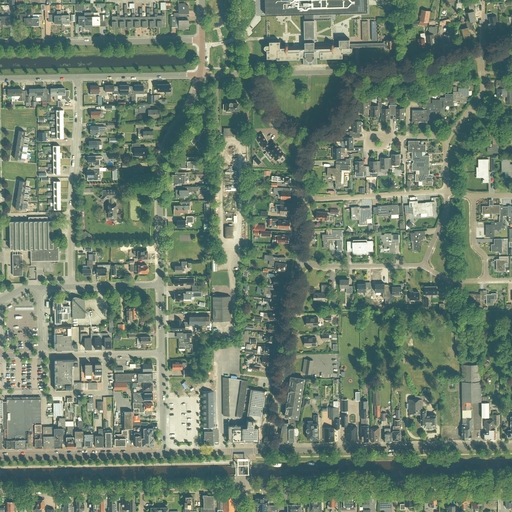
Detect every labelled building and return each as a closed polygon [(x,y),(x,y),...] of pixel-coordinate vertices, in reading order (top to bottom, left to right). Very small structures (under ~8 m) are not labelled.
[(265,0),(266,15),(304,14),(305,21),(314,20),(313,14),(367,12),(367,0),(265,0)] [(187,13),(188,13),(188,5),(185,5),(185,4),(178,4),(178,13),(174,13),(174,17),(179,17),(187,16),(187,13)] [(47,11),(49,11),(49,5),(41,5),(41,9),(44,9),(44,17),(47,17),(47,11)] [(467,12),(469,21),(465,22),(467,28),(461,29),(464,39),(470,38),(468,30),(472,29),(470,23),(476,21),(474,14),(475,13),(473,5),(468,6),(469,12),(467,12)] [(4,10),(2,10),(1,10),(1,16),(2,16),(2,24),(10,24),(10,16),(4,16),(4,10)] [(62,15),(62,24),(64,24),(64,26),(69,25),(69,15),(63,15),(63,10),(60,10),(61,15),(62,15)] [(422,10),(420,21),(428,22),(430,11),(422,10)] [(117,11),(117,16),(112,16),(112,28),(120,27),(119,17),(119,11),(117,11)] [(92,16),(91,16),(91,12),(84,13),(84,16),(78,16),(78,23),(78,25),(92,25),(92,16)] [(94,12),(91,12),(91,16),(92,16),(92,25),(100,24),(100,21),(103,21),(103,15),(99,15),(99,16),(94,16),(94,12)] [(39,15),(39,18),(33,18),(33,13),(31,13),(31,18),(32,18),(32,26),(39,26),(39,21),(42,21),(42,15),(39,15)] [(26,15),(21,15),(21,24),(24,24),(24,26),(32,26),(32,18),(31,18),(26,18),(26,15)] [(54,15),(48,15),(48,22),(54,22),(54,24),(62,24),(62,15),(61,15),(54,15)] [(179,17),(179,20),(178,20),(178,29),(185,29),(185,28),(188,28),(188,20),(187,20),(187,16),(179,17)] [(497,16),(489,17),(490,22),(488,23),(489,30),(488,30),(488,34),(497,32),(495,22),(498,21),(497,16)] [(303,57),(303,65),(317,64),(317,57),(320,57),(320,58),(343,58),(342,52),(348,52),(351,52),(351,51),(352,51),(352,50),(352,49),(352,48),(353,48),(355,48),(355,44),(350,44),(349,39),(348,39),(340,39),(340,40),(339,40),(339,46),(335,46),(334,46),(334,45),(333,44),(332,44),(332,45),(331,46),(315,47),(314,20),(305,21),(303,21),(304,47),(288,47),(288,46),(288,45),(287,45),(286,45),(285,47),(280,48),(280,41),(278,41),(271,41),(271,42),(269,42),(270,44),(269,45),(266,45),(265,46),(264,47),(264,48),(264,49),(265,49),(265,50),(266,50),(266,57),(267,57),(267,58),(277,58),(277,60),(300,59),(299,57),(303,57)] [(452,43),(454,43),(452,33),(453,33),(453,29),(451,22),(445,24),(448,34),(444,35),(446,45),(448,45),(448,46),(453,45),(452,43)] [(387,41),(384,41),(384,43),(384,46),(385,46),(385,48),(390,48),(390,49),(391,48),(394,48),(393,40),(393,39),(392,38),(391,39),(391,40),(387,40),(387,41)] [(501,66),(501,71),(499,71),(499,75),(501,75),(501,76),(506,76),(506,77),(511,76),(511,69),(511,70),(511,59),(511,55),(507,55),(507,59),(502,59),(502,66),(501,66)] [(500,80),(500,88),(496,89),(496,97),(506,96),(507,104),(511,103),(511,85),(506,85),(506,79),(500,80)] [(131,91),(131,87),(128,87),(128,85),(123,85),(123,84),(119,85),(119,91),(127,91),(127,96),(131,96),(131,91)] [(102,95),(102,87),(99,87),(99,85),(90,86),(90,94),(99,94),(99,95),(102,95)] [(102,87),(102,95),(106,95),(106,91),(113,91),(113,85),(104,85),(104,87),(102,87)] [(135,96),(134,94),(144,94),(144,90),(143,90),(143,85),(134,85),(134,87),(131,87),(131,91),(131,96),(135,96)] [(453,91),(453,94),(453,102),(458,102),(457,99),(466,99),(466,96),(469,96),(469,87),(458,88),(458,91),(453,91)] [(58,88),(51,88),(51,94),(47,94),(47,98),(47,102),(51,102),(51,95),(55,95),(55,101),(58,101),(58,95),(58,93),(58,88)] [(58,93),(58,95),(61,95),(61,99),(63,100),(64,99),(68,103),(71,100),(68,97),(69,96),(69,93),(70,92),(70,91),(69,90),(65,90),(65,88),(58,88),(58,93)] [(15,89),(15,96),(19,96),(19,101),(22,101),(26,101),(25,91),(22,91),(22,89),(15,89)] [(47,98),(47,94),(44,94),(43,89),(36,89),(36,95),(40,95),(41,101),(47,101),(47,102),(47,98)] [(453,106),(453,102),(453,94),(445,94),(445,97),(440,97),(440,100),(440,108),(440,111),(440,112),(443,112),(443,113),(446,113),(446,111),(445,111),(444,106),(453,106)] [(371,99),(367,99),(367,103),(359,103),(359,113),(368,113),(368,107),(371,107),(371,106),(371,99)] [(440,108),(440,100),(432,100),(432,103),(427,103),(427,110),(427,114),(427,120),(433,120),(433,111),(440,111),(440,108)] [(226,104),(226,105),(223,105),(223,110),(226,110),(226,112),(230,112),(230,110),(238,110),(238,103),(237,103),(237,102),(233,102),(233,103),(232,103),(231,103),(231,102),(230,102),(229,103),(229,104),(226,104)] [(371,106),(371,107),(371,116),(379,116),(379,111),(382,111),(382,108),(382,102),(378,103),(378,106),(371,106)] [(148,117),(158,117),(158,110),(150,110),(150,104),(138,105),(138,108),(134,108),(135,116),(139,116),(139,112),(148,112),(148,124),(148,117)] [(393,105),(389,105),(389,108),(382,108),(382,111),(382,119),(390,119),(390,113),(393,113),(393,105)] [(393,105),(393,113),(396,113),(396,119),(404,119),(404,108),(396,108),(396,105),(393,105)] [(427,121),(427,120),(427,114),(427,110),(412,110),(412,122),(414,122),(414,124),(419,124),(419,121),(427,121)] [(198,137),(204,127),(207,122),(202,118),(198,124),(190,136),(189,137),(192,139),(190,141),(193,145),(194,144),(198,149),(202,146),(198,140),(199,138),(198,137)] [(353,121),(353,131),(350,131),(350,134),(358,134),(358,132),(361,131),(361,121),(353,121)] [(90,126),(90,132),(90,135),(95,135),(95,132),(105,132),(105,126),(90,126)] [(144,128),(138,128),(138,133),(143,133),(143,138),(152,137),(152,131),(144,131),(144,128)] [(17,138),(24,139),(24,140),(28,140),(29,138),(24,137),(25,131),(19,130),(17,138)] [(494,131),(489,131),(489,140),(492,140),(493,147),(487,147),(487,153),(499,153),(498,133),(494,133),(494,131)] [(263,134),(256,138),(261,146),(262,145),(268,152),(273,158),(276,160),(278,158),(279,159),(282,156),(281,155),(284,153),(274,142),(269,146),(266,143),(268,142),(263,134)] [(345,148),(347,148),(353,148),(353,138),(358,138),(358,134),(350,134),(350,137),(345,137),(345,148)] [(23,144),(24,140),(24,139),(17,138),(16,144),(23,146),(22,146),(27,147),(27,145),(23,144)] [(419,141),(408,141),(408,145),(408,147),(408,153),(412,153),(422,152),(426,152),(425,144),(419,145),(419,141)] [(15,152),(21,153),(21,154),(26,154),(26,152),(22,151),(22,146),(23,146),(16,144),(15,152)] [(134,151),(134,156),(138,156),(138,155),(147,155),(147,148),(140,148),(140,144),(132,144),(132,151),(134,151)] [(345,148),(341,148),(332,148),(333,158),(341,158),(341,152),(345,152),(345,148)] [(20,159),(20,160),(25,161),(25,158),(21,158),(21,154),(21,153),(15,152),(14,158),(20,159)] [(412,156),(412,158),(412,160),(418,160),(418,163),(424,163),(429,163),(429,156),(422,156),(422,152),(412,153),(412,156)] [(389,160),(389,166),(389,169),(393,169),(393,165),(400,165),(400,155),(392,155),(392,160),(389,160)] [(87,156),(87,162),(92,162),(92,165),(99,165),(99,159),(102,159),(102,156),(98,156),(87,156)] [(181,161),(181,168),(197,168),(197,157),(187,157),(187,161),(181,161)] [(389,166),(389,160),(389,158),(380,158),(380,164),(378,164),(378,172),(381,172),(381,169),(389,169),(389,166)] [(482,159),(483,168),(480,168),(480,171),(483,171),(483,183),(489,182),(488,159),(482,159)] [(511,163),(510,164),(510,159),(501,159),(501,172),(508,171),(508,178),(511,177),(511,163)] [(350,170),(351,165),(350,164),(350,160),(336,161),(336,164),(336,168),(328,168),(328,167),(327,176),(328,176),(336,176),(335,183),(336,183),(335,189),(337,189),(338,188),(338,186),(341,186),(341,183),(342,183),(341,183),(342,170),(350,170)] [(364,161),(355,161),(355,172),(363,172),(363,176),(366,176),(367,168),(364,168),(364,161)] [(367,168),(366,176),(370,176),(370,172),(378,172),(378,164),(378,161),(369,161),(369,168),(367,168)] [(429,166),(429,163),(424,163),(418,163),(412,163),(412,171),(419,171),(419,174),(429,174),(429,170),(430,170),(430,168),(429,168),(429,166)] [(94,168),(94,171),(86,171),(86,177),(87,177),(87,181),(99,181),(99,180),(97,180),(97,175),(99,175),(99,168),(94,168)] [(130,171),(130,176),(142,176),(142,174),(142,168),(133,168),(133,170),(130,171)] [(171,178),(171,184),(173,184),(173,183),(176,183),(180,183),(184,183),(184,179),(188,179),(188,172),(175,172),(175,174),(172,175),(172,178),(171,178)] [(431,174),(429,174),(419,174),(415,174),(415,182),(422,182),(422,185),(432,185),(432,181),(432,179),(431,179),(431,174)] [(272,176),(271,181),(278,181),(282,181),(282,183),(291,184),(292,176),(283,175),(283,177),(278,177),(278,176),(272,176)] [(19,181),(18,188),(24,189),(24,190),(29,191),(29,188),(24,187),(25,182),(19,181)] [(185,190),(175,190),(175,198),(183,198),(183,195),(188,195),(188,192),(192,192),(192,191),(198,191),(198,186),(185,187),(185,190)] [(282,198),(282,199),(285,199),(285,198),(291,199),(291,194),(290,194),(290,192),(282,191),(283,188),(274,187),(274,193),(278,194),(278,198),(282,198)] [(17,195),(23,196),(23,197),(28,197),(28,195),(23,194),(24,190),(24,189),(18,188),(17,195)] [(109,203),(108,203),(108,213),(105,213),(105,217),(108,217),(108,218),(110,218),(110,219),(111,220),(112,220),(114,220),(115,219),(115,218),(116,217),(116,203),(113,203),(113,198),(118,198),(118,190),(102,190),(102,195),(100,198),(103,201),(105,199),(109,199),(109,203)] [(16,202),(22,203),(22,204),(27,204),(27,202),(22,201),(23,197),(23,196),(17,195),(16,202)] [(188,209),(190,209),(189,201),(179,202),(179,205),(173,205),(173,215),(180,215),(180,213),(188,213),(188,209)] [(425,202),(425,203),(418,203),(417,201),(409,201),(409,207),(412,207),(413,215),(418,215),(418,213),(427,212),(427,216),(433,216),(432,202),(425,202)] [(15,209),(21,210),(21,211),(26,211),(26,209),(21,208),(22,204),(22,203),(16,202),(15,209)] [(290,206),(284,206),(284,205),(276,205),(276,209),(277,209),(277,213),(290,213),(290,206)] [(388,206),(378,207),(378,216),(398,214),(398,205),(388,206)] [(489,218),(492,218),(492,214),(500,213),(500,217),(499,217),(499,222),(503,222),(503,206),(500,206),(500,205),(489,205),(489,206),(482,206),(482,213),(489,213),(489,218)] [(367,219),(371,219),(371,214),(368,215),(368,212),(362,212),(362,208),(360,208),(360,207),(351,208),(352,216),(359,216),(360,225),(367,225),(367,219)] [(317,211),(316,220),(329,220),(329,216),(327,216),(327,212),(317,211)] [(28,222),(10,222),(10,247),(22,247),(22,249),(31,249),(31,261),(58,261),(58,243),(52,243),(52,222),(47,222),(47,217),(28,217),(28,222)] [(185,227),(185,223),(193,223),(192,217),(186,217),(186,220),(176,221),(176,227),(185,227)] [(279,225),(279,228),(289,228),(290,221),(278,221),(278,219),(269,218),(268,224),(279,225)] [(501,229),(501,228),(505,228),(505,225),(503,225),(503,222),(499,222),(491,222),(491,225),(489,225),(489,227),(486,227),(486,236),(494,236),(494,230),(501,229)] [(333,235),(323,235),(323,241),(324,241),(324,249),(330,248),(330,244),(329,244),(329,240),(337,240),(337,250),(343,250),(343,242),(340,242),(340,236),(342,236),(342,230),(333,230),(333,235)] [(415,233),(410,233),(411,242),(412,242),(413,250),(420,249),(419,246),(421,246),(421,240),(423,240),(423,236),(425,236),(424,231),(415,231),(415,233)] [(395,253),(395,243),(399,243),(399,235),(391,235),(391,234),(384,234),(384,235),(380,235),(380,237),(380,239),(381,239),(382,241),(382,242),(383,242),(383,243),(383,245),(384,245),(384,248),(384,249),(388,249),(388,253),(395,253)] [(273,235),(273,239),(278,239),(277,243),(282,243),(284,243),(289,243),(289,235),(278,235),(273,235)] [(494,239),(494,244),(491,244),(491,252),(499,252),(499,253),(502,253),(502,239),(494,239)] [(353,241),(347,241),(347,252),(352,252),(352,255),(360,255),(360,240),(353,240),(353,241)] [(367,241),(367,240),(360,240),(360,255),(367,255),(367,252),(373,252),(373,241),(367,241)] [(137,250),(133,250),(133,254),(137,254),(137,259),(139,259),(142,259),(141,259),(147,258),(147,257),(147,255),(146,249),(141,249),(141,251),(138,251),(137,251),(137,250)] [(22,254),(13,255),(13,276),(23,275),(22,254)] [(504,271),(504,263),(508,263),(508,256),(506,256),(499,256),(499,262),(497,262),(497,271),(504,271)] [(270,260),(269,265),(276,266),(276,270),(285,271),(286,264),(285,264),(286,257),(279,258),(273,257),(272,261),(270,260)] [(87,269),(82,269),(82,275),(90,275),(90,269),(93,269),(92,260),(87,260),(87,269)] [(185,265),(186,265),(186,262),(181,262),(181,266),(174,266),(174,272),(181,272),(181,269),(185,269),(185,265)] [(43,263),(43,272),(53,271),(52,263),(43,263)] [(97,269),(96,269),(96,275),(99,275),(99,276),(106,276),(106,268),(110,268),(110,264),(97,265),(97,269)] [(274,280),(273,284),(283,286),(284,278),(275,277),(275,274),(267,273),(266,276),(272,277),(272,280),(274,280)] [(349,280),(340,280),(341,287),(347,287),(347,293),(353,293),(352,286),(349,286),(349,280)] [(366,284),(357,284),(357,292),(365,292),(365,295),(371,295),(371,289),(366,289),(366,284)] [(385,284),(375,284),(375,289),(375,293),(382,293),(383,299),(388,299),(388,291),(385,291),(385,284)] [(388,291),(388,299),(394,299),(394,295),(401,295),(401,289),(404,289),(404,284),(395,284),(395,286),(392,286),(392,291),(388,291)] [(326,296),(329,296),(329,285),(321,285),(321,293),(314,293),(314,301),(326,301),(326,296)] [(437,286),(425,287),(425,296),(427,296),(427,294),(437,294),(437,286)] [(268,289),(267,293),(273,294),(273,297),(281,298),(282,291),(277,291),(277,290),(274,290),(268,289)] [(191,296),(201,296),(201,291),(199,291),(192,291),(185,291),(185,293),(183,293),(183,294),(174,294),(174,297),(174,300),(174,301),(179,301),(183,301),(183,299),(191,299),(191,296)] [(410,295),(406,295),(406,304),(410,304),(410,303),(414,303),(414,300),(419,300),(419,293),(413,293),(413,291),(410,291),(410,295)] [(481,305),(480,299),(483,299),(483,291),(480,291),(480,294),(475,294),(470,294),(470,300),(473,300),(473,305),(481,305)] [(497,293),(491,294),(487,294),(487,291),(483,291),(483,299),(487,299),(487,305),(494,305),(494,300),(497,300),(497,293)] [(72,299),(72,301),(69,301),(69,300),(57,301),(56,301),(55,301),(55,302),(54,302),(54,303),(53,303),(53,304),(53,305),(52,305),(52,309),(56,309),(56,311),(54,313),(55,323),(61,323),(61,319),(68,319),(68,312),(70,312),(70,310),(72,310),(72,318),(85,318),(84,299),(76,296),(75,296),(74,296),(73,297),(72,297),(72,298),(72,299)] [(213,321),(230,321),(230,296),(212,296),(213,321)] [(271,299),(264,298),(263,303),(267,303),(266,305),(271,306),(271,309),(280,310),(281,306),(280,305),(280,303),(275,303),(275,302),(272,301),(272,302),(271,302),(271,299)] [(135,308),(130,308),(130,309),(126,309),(127,324),(130,324),(130,318),(135,318),(135,308)] [(270,317),(269,319),(278,321),(279,314),(270,313),(264,313),(264,316),(270,317)] [(189,326),(209,325),(209,315),(189,316),(189,322),(183,322),(183,323),(181,323),(181,320),(176,320),(177,323),(172,324),(172,330),(183,330),(183,327),(189,327),(189,326)] [(318,317),(306,317),(306,326),(318,326),(318,317)] [(269,328),(268,331),(276,332),(276,331),(277,331),(277,329),(277,326),(265,324),(265,327),(269,328)] [(71,350),(77,350),(77,344),(72,344),(72,327),(54,327),(54,335),(55,335),(55,342),(54,342),(54,350),(66,350),(66,349),(71,349),(71,350)] [(87,333),(80,334),(80,341),(84,340),(84,348),(91,348),(91,340),(90,338),(87,338),(87,333)] [(90,338),(91,340),(94,340),(94,348),(101,348),(101,340),(100,340),(100,337),(97,338),(97,333),(93,333),(90,333),(90,338)] [(100,340),(101,340),(104,340),(104,348),(111,348),(111,337),(107,337),(107,333),(100,333),(100,337),(100,340)] [(185,338),(178,338),(178,349),(189,349),(189,337),(192,337),(192,333),(185,333),(185,338)] [(264,340),(267,341),(267,342),(275,343),(276,338),(273,337),(274,336),(268,335),(268,336),(265,336),(264,340)] [(150,337),(137,337),(137,338),(138,338),(138,341),(137,342),(137,346),(138,347),(145,347),(145,343),(150,343),(150,341),(151,341),(151,338),(150,338),(150,337)] [(310,346),(316,346),(316,337),(305,337),(305,346),(307,346),(307,347),(309,347),(310,346)] [(262,345),(261,350),(260,352),(264,353),(269,354),(269,353),(273,354),(273,353),(274,353),(274,351),(273,350),(274,347),(268,346),(265,345),(265,346),(262,345)] [(272,362),(272,358),(259,356),(258,363),(271,365),(272,365),(272,362)] [(470,409),(470,401),(481,401),(481,381),(480,381),(480,358),(462,359),(462,382),(462,423),(462,439),(467,439),(467,438),(471,438),(471,431),(472,431),(472,409),(470,409)] [(66,360),(54,360),(54,364),(55,364),(55,375),(54,375),(54,390),(81,390),(81,383),(73,383),(73,365),(77,365),(77,359),(71,359),(71,360),(66,361),(66,360)] [(311,374),(313,360),(304,359),(302,373),(311,374)] [(91,370),(91,367),(91,364),(85,364),(85,367),(81,367),(81,371),(85,371),(85,375),(91,375),(91,370)] [(91,367),(91,370),(95,370),(95,375),(101,374),(101,364),(95,364),(95,367),(91,367)] [(152,373),(131,373),(115,373),(115,381),(131,381),(152,381),(152,373)] [(291,376),(285,416),(298,418),(304,378),(291,376)] [(248,381),(242,380),(237,416),(243,417),(248,381)] [(259,441),(259,421),(262,421),(262,422),(263,422),(267,391),(251,389),(253,389),(247,426),(235,427),(235,425),(229,425),(229,441),(230,441),(259,441)] [(147,400),(152,399),(152,398),(153,398),(153,396),(152,396),(152,393),(133,393),(133,402),(133,408),(138,408),(138,412),(144,412),(144,413),(144,414),(145,414),(147,414),(151,414),(152,414),(152,413),(152,410),(152,407),(152,403),(139,403),(138,402),(144,402),(143,400),(144,400),(147,400)] [(304,398),(303,408),(310,405),(311,399),(304,398)] [(41,447),(41,428),(41,424),(40,399),(25,399),(6,400),(6,402),(2,402),(3,429),(4,429),(5,448),(14,448),(32,448),(32,424),(34,424),(34,432),(37,432),(37,438),(34,438),(35,448),(41,447)] [(422,410),(422,399),(409,399),(409,414),(421,414),(421,425),(426,425),(426,427),(432,427),(432,428),(436,427),(436,415),(428,415),(426,415),(426,410),(422,410)] [(489,402),(481,402),(481,417),(489,417),(489,402)] [(339,419),(339,410),(339,407),(333,407),(329,407),(330,419),(334,419),(334,428),(335,428),(335,429),(336,430),(338,430),(339,429),(339,428),(340,428),(340,419),(339,419)] [(486,434),(483,434),(483,439),(483,440),(494,440),(496,439),(495,428),(494,428),(494,424),(499,423),(499,414),(499,411),(492,411),(492,414),(492,420),(486,420),(486,434)] [(132,412),(123,412),(123,428),(132,428),(132,412)] [(313,420),(308,420),(308,424),(308,427),(307,428),(306,429),(306,430),(307,431),(308,432),(308,438),(310,440),(311,440),(312,440),(313,438),(318,438),(318,415),(314,415),(314,423),(313,423),(313,420)] [(61,428),(53,428),(54,447),(62,447),(62,442),(62,434),(63,434),(63,428),(65,428),(65,417),(59,418),(59,422),(60,422),(61,428)] [(298,419),(289,419),(289,423),(283,422),(280,442),(288,443),(288,441),(295,441),(295,428),(298,428),(298,419)] [(76,447),(83,447),(82,421),(77,421),(77,427),(79,427),(79,431),(74,431),(75,442),(76,442),(76,447)] [(92,429),(93,429),(93,426),(86,427),(86,430),(85,430),(85,432),(86,432),(86,433),(85,433),(85,434),(84,434),(84,447),(92,447),(92,442),(92,441),(92,429)] [(43,448),(53,447),(53,427),(42,427),(43,448)] [(334,427),(324,427),(324,437),(325,437),(325,441),(334,441),(334,427)] [(347,435),(347,439),(357,439),(357,438),(358,438),(357,435),(357,434),(357,427),(347,427),(347,432),(347,435)] [(384,432),(383,432),(384,442),(392,442),(391,432),(391,428),(387,428),(387,427),(384,427),(384,432)] [(152,428),(143,428),(143,436),(141,436),(141,445),(153,445),(153,438),(153,433),(152,433),(152,428)] [(379,428),(371,428),(371,442),(378,442),(378,436),(379,436),(379,428)] [(98,429),(98,435),(94,436),(95,447),(103,446),(102,429),(98,429)] [(212,429),(204,429),(204,439),(206,439),(206,445),(207,445),(213,444),(213,441),(218,441),(218,430),(212,430),(212,429)] [(112,430),(103,430),(104,446),(112,446),(112,430)] [(127,430),(121,430),(122,434),(114,434),(114,446),(125,446),(125,438),(127,438),(127,430)] [(498,490),(489,490),(489,500),(498,500),(498,490)] [(367,493),(367,495),(363,495),(363,506),(370,506),(370,503),(372,503),(372,492),(367,493)] [(392,492),(383,492),(383,498),(380,498),(380,508),(392,508),(392,492)] [(406,492),(406,498),(405,498),(405,506),(414,506),(414,498),(413,498),(413,492),(406,492)] [(470,493),(461,493),(462,509),(465,509),(465,503),(470,503),(470,497),(471,497),(472,496),(472,495),(471,494),(470,494),(470,493)] [(335,511),(336,511),(338,511),(338,502),(336,502),(336,495),(334,496),(334,495),(332,494),(330,495),(330,496),(328,496),(329,505),(328,505),(328,508),(332,508),(332,511),(331,511),(335,511)] [(192,496),(185,497),(185,502),(184,502),(184,508),(193,508),(193,501),(192,501),(192,496)] [(203,508),(200,508),(200,511),(213,511),(214,508),(215,508),(215,506),(213,506),(213,496),(203,496),(203,508)] [(223,502),(223,511),(233,511),(233,502),(232,502),(232,496),(224,496),(224,502),(223,502)] [(355,496),(342,496),(342,504),(341,504),(341,509),(346,509),(346,507),(355,506),(355,496)] [(125,511),(125,509),(129,509),(129,501),(129,497),(122,497),(122,503),(119,503),(118,511),(125,511)] [(278,511),(278,505),(269,505),(269,498),(256,498),(256,505),(258,505),(257,511),(278,511)] [(41,511),(41,508),(44,508),(44,500),(37,500),(37,505),(36,505),(36,508),(37,508),(37,510),(34,510),(34,511),(41,511)] [(320,511),(321,500),(311,500),(311,510),(314,510),(314,511),(317,511),(316,511),(320,511)] [(73,511),(73,506),(72,507),(71,501),(64,501),(64,507),(63,507),(62,511),(73,511)]
